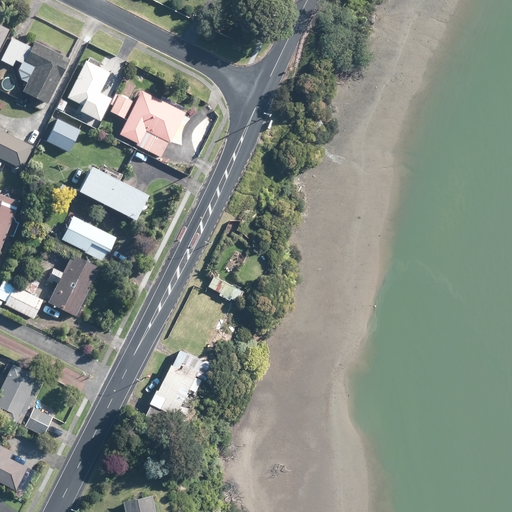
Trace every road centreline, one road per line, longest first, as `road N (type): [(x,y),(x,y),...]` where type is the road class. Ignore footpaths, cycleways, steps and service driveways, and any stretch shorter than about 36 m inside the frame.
road 1 (residential): [(56,511),(263,93)]
road 2 (residential): [(80,0),(263,93)]
